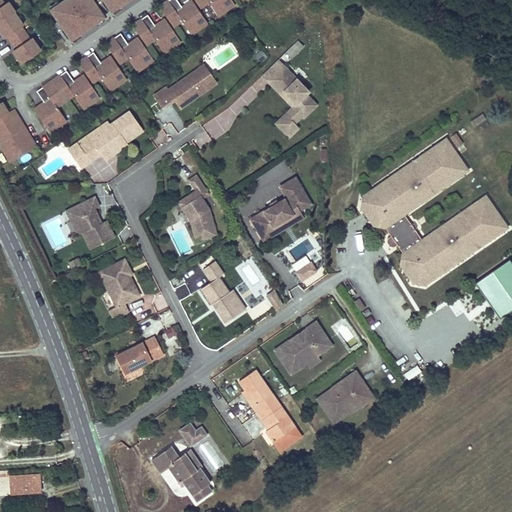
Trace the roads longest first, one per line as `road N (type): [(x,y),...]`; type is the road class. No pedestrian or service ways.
road 1 (residential): [(205,366),(123,200),(132,175),(188,134)]
road 2 (tertiary): [(0,218),(87,442)]
road 3 (residential): [(205,366),(332,283)]
road 4 (residential): [(87,442),(109,435),(205,366)]
road 5 (unknown): [(415,362),(351,269),(332,283)]
